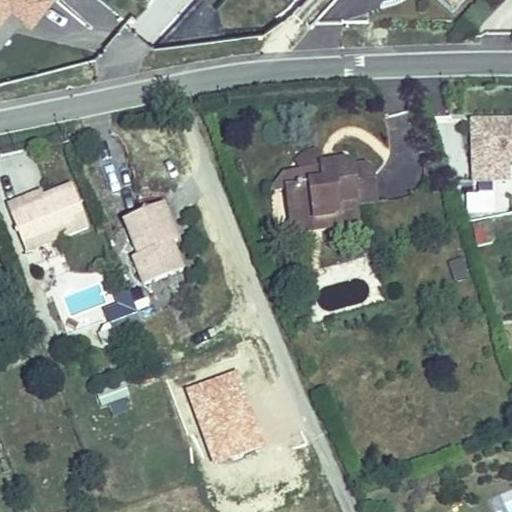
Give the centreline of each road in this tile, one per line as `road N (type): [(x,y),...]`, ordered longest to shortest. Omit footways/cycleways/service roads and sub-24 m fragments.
road 1 (unclassified): [(0,122),(236,75),(511,64)]
road 2 (unknown): [(189,83),(352,511)]
